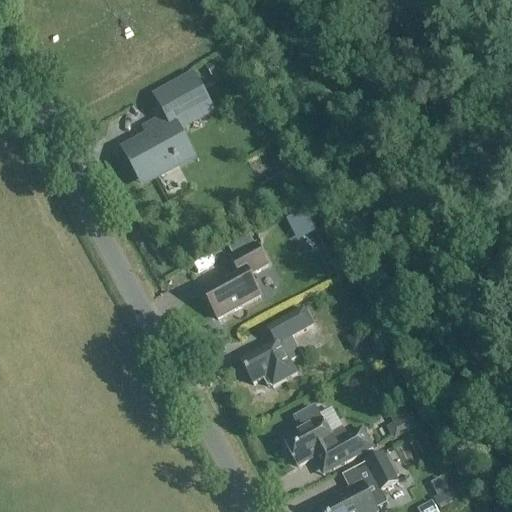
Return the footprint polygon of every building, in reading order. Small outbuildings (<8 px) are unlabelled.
[(164,127),(159,120),(142,129),(146,137),(121,151),(143,191),(197,162),(175,121),(164,127)] [(291,231),(315,231),(305,212),(286,222),(291,231)] [(215,286),(202,293),(217,321),(260,298),(249,277),(268,267),(256,245),(230,260),(236,271),(213,283),(215,286)] [(274,343),(240,362),(253,386),(263,381),(267,388),(272,389),(297,376),(291,364),(302,358),(292,339),(313,328),(304,310),(267,330),(274,343)] [(420,430),(408,407),(389,417),(394,425),(386,429),(394,444),(420,430)] [(331,436),(316,408),(297,419),(303,430),(282,442),(298,471),(313,462),(323,479),(375,451),(363,429),(347,438),(342,430),(331,436)] [(419,469),(449,455),(436,429),(407,443),(419,469)] [(383,455),(365,465),(339,478),(347,492),(362,484),(376,511),(385,507),(378,494),(398,483),(383,455)] [(454,490),(465,487),(459,463),(447,466),(454,490)] [(362,484),(347,492),(319,507),(321,511),(376,511),(362,484)]
